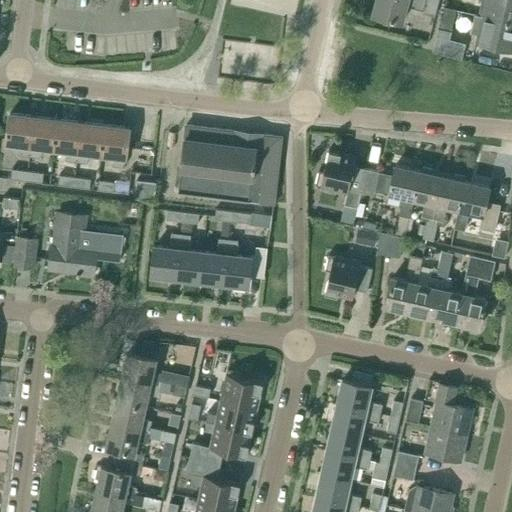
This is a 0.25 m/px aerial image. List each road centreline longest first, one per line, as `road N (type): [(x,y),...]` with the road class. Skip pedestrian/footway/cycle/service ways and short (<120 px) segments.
road 1 (residential): [(20,79),(302,112)]
road 2 (unclassified): [(302,340),(41,314)]
road 3 (unclassified): [(511,382),(302,340)]
road 4 (residential): [(302,112),(511,129)]
road 5 (residential): [(19,511),(41,314)]
road 6 (residential): [(265,511),(302,340)]
